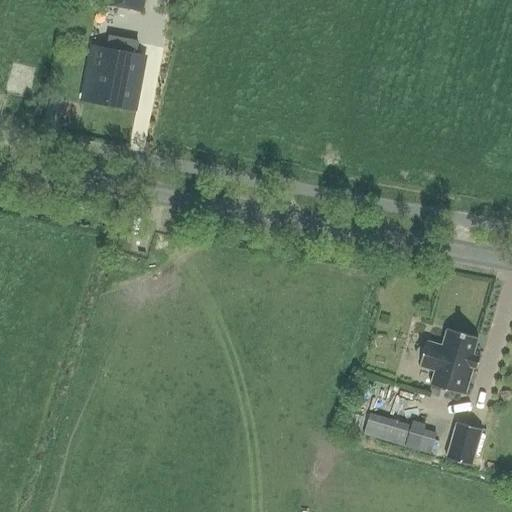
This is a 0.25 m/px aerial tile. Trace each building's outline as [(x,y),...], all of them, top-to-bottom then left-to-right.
[(103,0),(102,4),(142,12),(144,0),(103,0)] [(97,70),(87,101),(117,110),(122,94),(127,96),(137,62),(132,60),(136,49),(107,40),(103,52),(93,49),(87,67),(97,70)] [(426,342),(425,345),(424,345),(421,346),(419,347),(418,348),(417,349),(416,351),(415,353),(415,355),(416,357),(417,359),(418,361),(420,362),(419,367),(435,372),(431,386),(465,396),(473,368),(477,369),(480,358),(473,355),(478,338),(447,329),(442,346),(426,342)] [(473,465),(483,430),(456,423),(446,457),(473,465)] [(430,454),(436,433),(411,425),(404,446),(430,454)]
